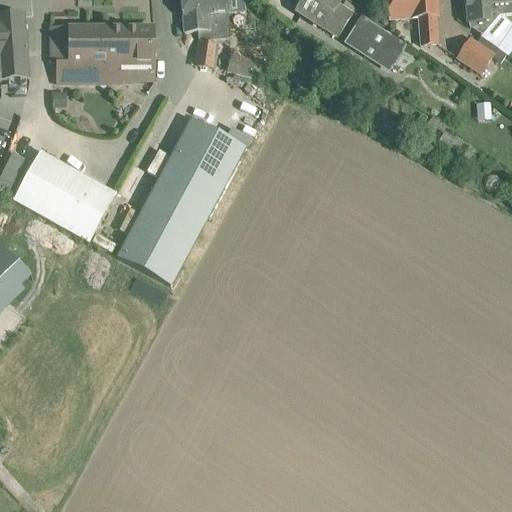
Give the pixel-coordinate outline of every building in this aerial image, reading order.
[(227,16),(228,16),(245,14),(244,0),(182,0),(184,20),(185,20),(186,35),(199,34),(200,44),(217,43),(217,40),(229,39),(227,16)] [(339,6),(329,0),(304,0),(296,13),(313,24),(323,30),(324,29),(337,38),(352,16),(338,7),(339,6)] [(436,0),(388,0),(390,22),(418,20),(420,48),(439,47),(436,19),(438,19),(436,0)] [(511,0),(466,0),(467,8),(468,8),(469,27),(483,38),(500,18),(511,16),(511,0)] [(25,18),(0,19),(0,83),(30,82),(25,18)] [(361,19),(349,36),(376,55),(394,67),(407,48),(361,19)] [(154,84),(154,66),(154,29),(88,30),(88,48),(108,48),(108,65),(95,65),(95,86),(121,86),(121,84),(154,84)] [(56,86),(95,86),(95,65),(108,65),(108,48),(88,48),(88,30),(51,30),(51,66),(56,66),(56,86)] [(481,77),(493,60),(502,65),(507,56),(480,39),(477,46),(471,42),(458,62),(481,77)] [(232,57),(228,73),(256,79),(259,63),(232,57)] [(191,123),(117,260),(170,288),(243,151),(191,123)] [(89,245),(116,198),(40,155),(13,202),(89,245)]
